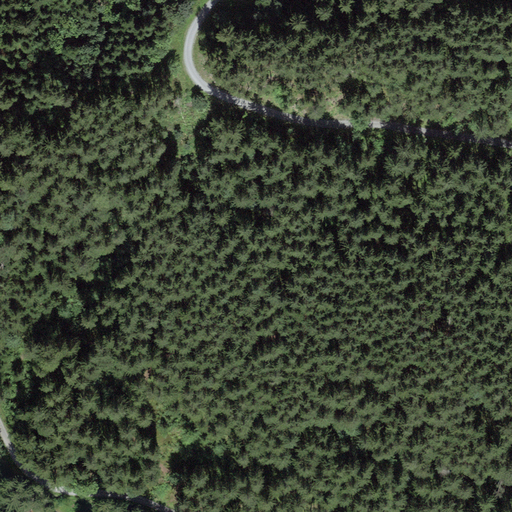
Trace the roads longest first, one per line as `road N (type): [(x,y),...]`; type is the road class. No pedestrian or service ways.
road 1 (track): [(511,141),(318,123),(195,92),(175,54),(213,0)]
road 2 (track): [(0,423),(31,475),(163,511)]
